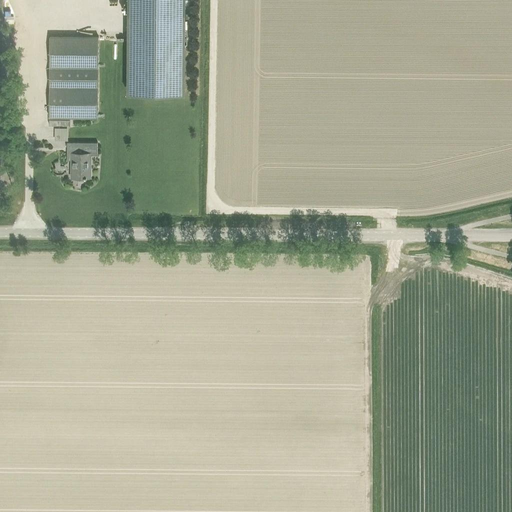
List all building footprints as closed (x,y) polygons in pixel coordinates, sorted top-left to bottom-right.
[(130,0),(131,14),(183,14),(183,0),(130,0)] [(131,14),(130,94),(182,95),(183,14),(131,14)] [(50,38),(49,119),(98,119),(98,38),(50,38)] [(65,137),(66,126),(53,125),(53,137),(65,137)] [(71,179),(90,179),(90,156),(97,156),(97,144),(67,143),(67,151),(71,151),(71,179)]
